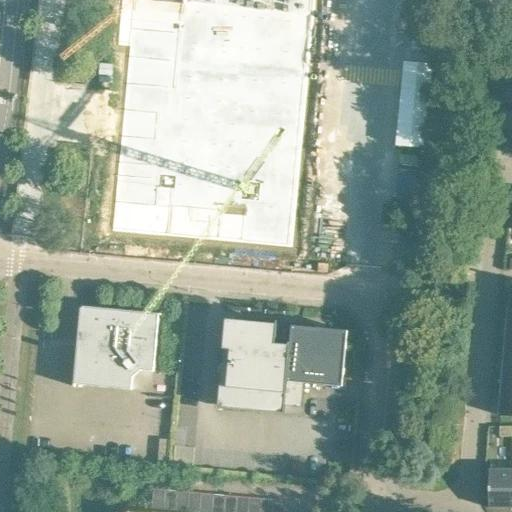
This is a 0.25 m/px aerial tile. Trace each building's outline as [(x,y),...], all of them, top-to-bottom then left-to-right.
[(131,0),(130,19),(110,237),(292,252),(314,0),(131,0)] [(161,314),(96,308),(83,306),(83,307),(82,307),(82,308),(81,308),(80,321),(74,386),(75,386),(75,384),(132,389),(132,388),(133,377),(141,370),(154,371),(159,315),(161,315),(161,314)] [(325,325),(316,324),(316,331),(314,330),(315,328),(307,327),(292,326),(291,343),(290,343),(290,345),(276,344),(278,324),(270,324),(227,320),(223,363),(217,365),(221,378),(219,407),(285,413),(285,406),(303,408),(305,383),(343,387),(348,331),(325,329),(325,331),(324,331),(325,325)] [(511,350),(505,350),(503,372),(511,372),(511,350)] [(511,372),(503,372),(502,394),(511,394),(511,372)] [(511,394),(502,394),(500,416),(511,416),(511,394)] [(511,436),(511,426),(500,426),(500,427),(500,436),(511,436)] [(490,469),(490,508),(511,508),(511,469),(490,469)] [(284,511),(285,500),(154,489),(151,511),(284,511)]
